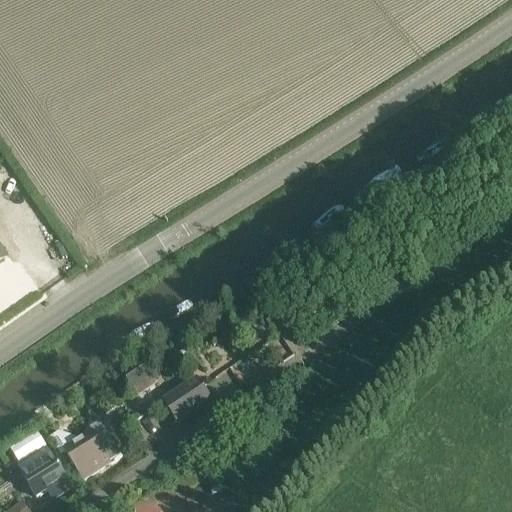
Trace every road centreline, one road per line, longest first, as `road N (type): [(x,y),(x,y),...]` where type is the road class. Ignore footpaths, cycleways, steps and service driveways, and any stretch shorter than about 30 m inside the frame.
road 1 (residential): [(511,215),(77,511)]
road 2 (tertiary): [(174,237),(511,23)]
road 3 (tertiary): [(174,237),(0,355)]
